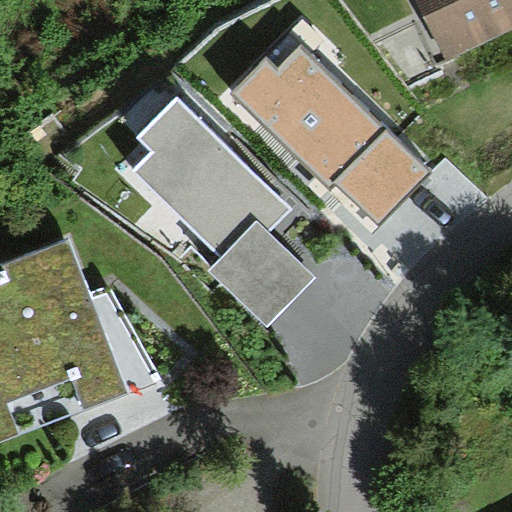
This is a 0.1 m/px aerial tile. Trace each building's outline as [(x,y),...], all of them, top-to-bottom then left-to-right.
[(511,0),(415,0),(442,60),(511,29),(511,0)] [(433,173),(301,44),(278,68),(267,57),(231,93),(331,190),(336,184),(380,227),(433,173)] [(292,210),(177,98),(137,138),(151,151),(132,170),(223,259),(259,222),(270,233),(292,210)] [(270,233),(259,222),(223,259),(209,270),(267,326),(315,278),(270,233)] [(67,239),(0,266),(0,443),(155,380),(116,286),(91,296),(67,239)]
